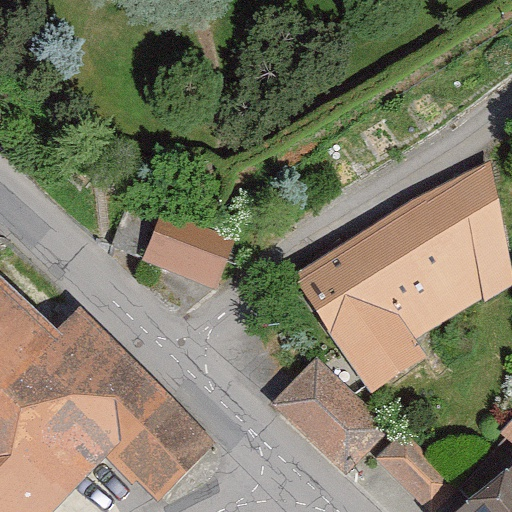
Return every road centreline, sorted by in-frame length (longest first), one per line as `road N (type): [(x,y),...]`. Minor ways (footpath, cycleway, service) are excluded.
road 1 (residential): [(183,352),(303,245),(511,107)]
road 2 (tertiary): [(0,184),(183,352)]
road 3 (tertiary): [(183,352),(301,461)]
